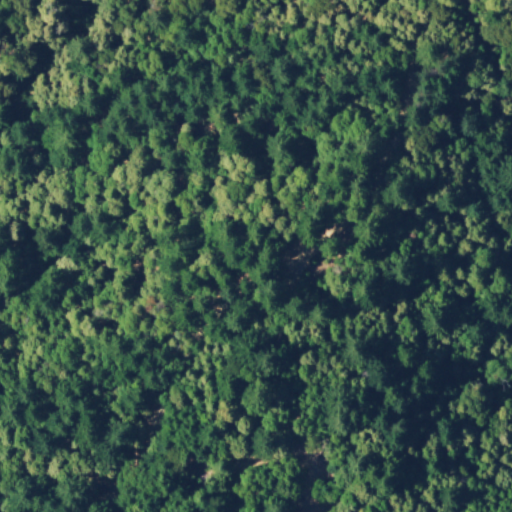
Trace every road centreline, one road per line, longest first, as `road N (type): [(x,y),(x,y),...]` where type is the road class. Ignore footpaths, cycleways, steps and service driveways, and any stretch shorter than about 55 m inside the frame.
road 1 (track): [(82,511),(137,464),(160,390),(189,335),(214,312),(292,273),(352,213),(380,168),(410,97),(412,68),(342,0)]
road 2 (track): [(292,273),(277,304),(240,511)]
